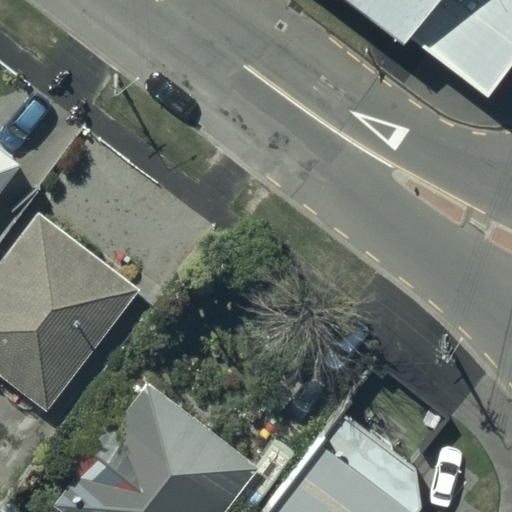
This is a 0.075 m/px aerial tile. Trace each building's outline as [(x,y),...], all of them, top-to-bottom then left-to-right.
[(511,0),(363,0),(476,87),(511,40),(511,0)] [(0,173),(16,152),(0,140),(0,173)] [(43,402),(133,279),(35,203),(0,250),(0,381),(5,374),(43,402)] [(231,511),(253,484),(153,409),(127,443),(112,432),(75,481),(88,491),(71,511),(231,511)] [(412,464),(342,410),(262,511),(411,511),(419,503),(412,464)]
